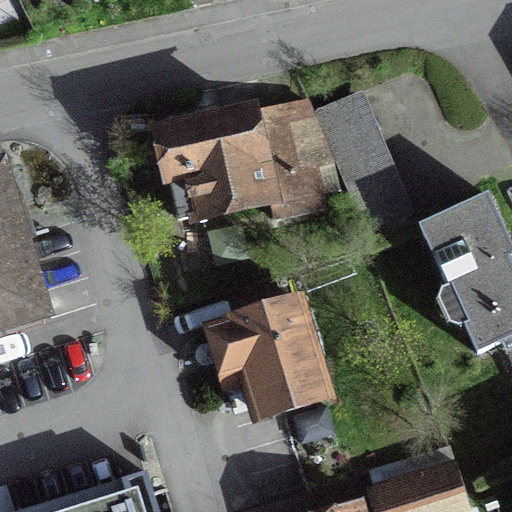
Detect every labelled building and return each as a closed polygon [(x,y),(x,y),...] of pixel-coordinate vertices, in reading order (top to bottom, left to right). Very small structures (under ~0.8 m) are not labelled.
[(362,240),(411,219),(360,95),(310,115),(362,240)] [(293,176),(279,112),(250,118),(250,116),(154,138),(176,225),(192,221),(192,223),(267,205),(272,225),(321,214),(311,172),(293,176)] [(0,185),(0,329),(39,317),(18,245),(27,242),(19,214),(9,217),(0,185)] [(474,358),(497,348),(503,331),(511,326),(511,264),(510,261),(511,260),(484,200),(416,231),(443,292),(446,290),(464,329),(461,330),(474,358)] [(220,381),(239,376),(251,415),(323,393),(297,305),(206,333),(220,381)] [(468,511),(453,471),(373,496),(378,511),(468,511)] [(140,511),(133,490),(38,511),(140,511)]
